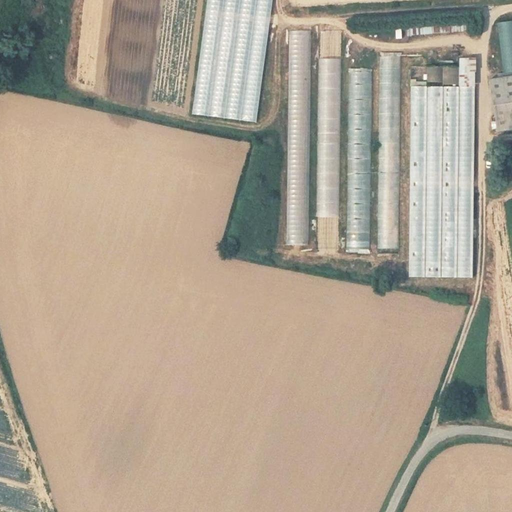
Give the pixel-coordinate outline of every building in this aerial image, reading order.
[(259,123),(273,0),(206,0),(193,115),(259,123)] [(511,21),(497,24),(504,75),(511,73),(511,21)] [(310,245),(310,31),(286,31),(287,245),(310,245)] [(340,235),(341,32),(319,32),(318,235),(340,235)] [(378,251),(400,251),(400,55),(378,55),(378,251)] [(460,71),(459,90),(474,90),(474,61),(460,61),(460,71)] [(351,68),(349,249),(370,249),(372,68),(351,68)] [(426,70),(426,90),(459,90),(460,71),(426,70)] [(511,76),(490,80),(496,132),(511,129),(511,76)]
